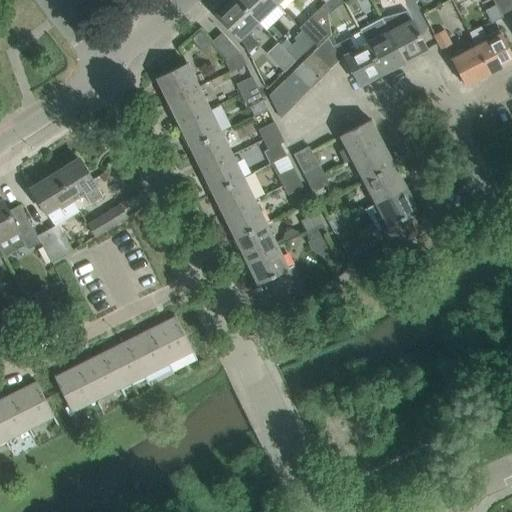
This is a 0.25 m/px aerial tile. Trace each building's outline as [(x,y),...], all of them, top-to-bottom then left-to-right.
[(237,0),(231,0),(216,15),(239,40),(243,43),(245,47),(249,53),(259,43),(248,32),(258,22),(237,0)] [(272,0),(237,0),(258,22),(277,4),(272,0)] [(328,14),(345,1),(344,0),(327,0),(326,1),(328,14)] [(511,0),(493,0),(495,3),(502,17),(503,17),(502,15),(511,9),(511,0)] [(326,1),(298,28),(302,32),(313,43),(317,48),(327,38),(330,35),(328,14),(326,1)] [(484,9),(492,23),(502,17),(495,3),(484,9)] [(389,32),(404,62),(428,49),(412,20),(407,10),(381,17),(389,32)] [(480,27),(469,32),(476,46),(491,73),(511,61),(511,53),(506,42),(500,30),(488,36),(486,37),(480,27)] [(434,35),(439,44),(441,49),(451,44),(444,30),(434,35)] [(279,42),(277,44),(293,62),(304,51),(313,43),(302,32),(294,39),(295,40),(291,44),(286,39),(281,44),(279,42)] [(389,32),(366,44),(382,74),(404,62),(389,32)] [(241,55),(222,33),(211,42),(227,61),(225,61),(230,72),(245,65),(241,55)] [(349,37),(331,46),(339,60),(345,57),(360,85),(382,74),(366,44),(356,49),(349,37)] [(317,48),(312,52),(329,70),(339,60),(331,46),(327,38),(317,48)] [(293,62),(277,44),(270,50),(282,63),(281,64),(286,69),(293,62)] [(464,48),(450,56),(466,86),(491,73),(476,46),(466,51),(464,48)] [(312,52),(303,61),(321,78),(329,70),(312,52)] [(303,61),(294,70),(311,88),(321,78),(303,61)] [(157,78),(168,101),(198,86),(187,63),(157,78)] [(294,70),(285,79),(302,97),(311,88),(294,70)] [(236,83),(241,94),(257,86),(252,75),(236,83)] [(285,79),(275,88),(292,106),(302,97),(285,79)] [(198,86),(168,101),(179,124),(210,109),(198,86)] [(257,86),(241,94),(246,104),(262,96),(257,86)] [(268,95),(271,100),(280,118),(292,106),(275,88),(268,95)] [(210,109),(179,124),(191,146),(221,131),(210,109)] [(370,120),(341,135),(347,147),(339,152),(345,163),(382,143),(370,120)] [(274,121),(259,129),(263,139),(279,132),(274,121)] [(221,131),(191,146),(202,169),(232,154),(221,131)] [(279,132),(263,139),(268,149),(264,151),(269,163),(286,155),(280,142),(283,141),(279,132)] [(382,143),(345,163),(353,159),(365,181),(394,165),(382,143)] [(309,146),(293,154),(308,183),(323,174),(309,146)] [(232,154),(202,169),(213,192),(244,177),(232,154)] [(79,159),(55,173),(72,201),(83,194),(91,204),(103,196),(79,159)] [(394,165),(365,181),(377,204),(406,188),(394,165)] [(277,175),(283,186),(299,178),(293,166),(277,175)] [(55,173),(32,188),(56,227),(79,213),(72,201),(55,173)] [(323,174),(308,183),(313,192),(328,184),(323,174)] [(244,177),(213,192),(224,215),(255,200),(244,177)] [(299,178),(283,186),(288,195),(304,186),(299,178)] [(406,188),(377,204),(367,209),(378,231),(385,227),(395,246),(421,232),(412,214),(418,211),(406,188)] [(0,249),(3,256),(4,255),(0,248),(0,240),(18,231),(21,236),(21,235),(28,248),(40,242),(20,205),(8,211),(3,200),(0,201),(0,249)] [(255,200),(224,215),(235,238),(266,223),(255,200)] [(88,225),(94,236),(95,236),(127,217),(120,205),(88,225)] [(326,217),(331,228),(348,219),(342,208),(326,217)] [(300,220),(306,230),(322,222),(316,211),(300,220)] [(348,219),(331,228),(336,237),(337,236),(343,248),(353,243),(347,231),(353,228),(348,219)] [(322,222),(306,230),(311,240),(307,242),(312,251),(322,256),(331,251),(322,234),(327,231),(322,222)] [(266,223),(235,238),(247,260),(277,245),(266,223)] [(37,235),(42,245),(52,263),(64,256),(73,250),(63,235),(56,240),(50,229),(37,235)] [(277,245),(247,260),(258,284),(267,279),(280,306),(305,293),(292,267),(289,268),(277,245)] [(26,298),(34,312),(51,303),(43,288),(26,298)] [(0,316),(0,327),(12,322),(8,312),(0,316)] [(150,329),(153,334),(168,364),(193,352),(178,321),(164,328),(162,323),(150,329)] [(127,341),(129,346),(144,376),(168,364),(153,334),(140,340),(138,335),(127,341)] [(103,353),(105,358),(120,388),(144,376),(129,346),(116,352),(114,347),(103,353)] [(79,365),(81,370),(96,400),(120,388),(105,358),(92,364),(90,359),(79,365)] [(96,400),(81,370),(68,376),(66,371),(55,377),(72,412),(96,400)] [(11,394),(14,399),(29,429),(53,416),(38,386),(25,393),(23,389),(11,394)] [(0,431),(5,441),(29,429),(14,399),(1,405),(0,403),(0,431)]
